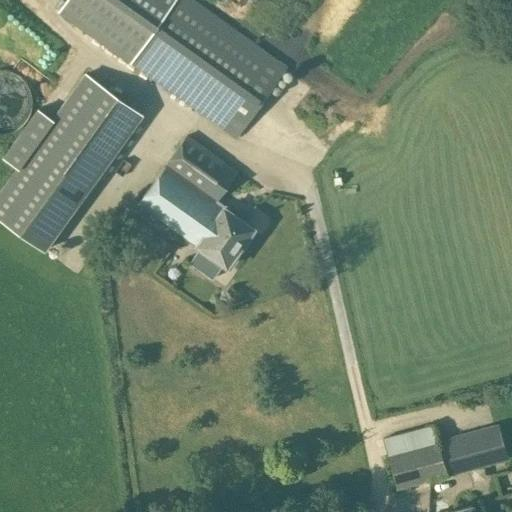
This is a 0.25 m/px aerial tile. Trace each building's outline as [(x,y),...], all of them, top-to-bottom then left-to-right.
[(236,140),(288,67),(190,0),(70,0),(60,14),(236,140)] [(0,133),(5,134),(14,131),(22,125),(28,117),(31,108),(32,99),(29,89),(24,81),(17,75),(8,71),(0,70),(0,133)] [(2,157),(17,167),(0,190),(0,219),(45,252),(143,115),(85,74),(53,120),(37,108),(2,157)] [(255,229),(223,206),(217,200),(238,172),(187,135),(137,206),(195,245),(199,248),(189,263),(213,279),(222,265),(227,268),(255,229)] [(499,423),(458,434),(468,469),(509,458),(499,423)] [(434,425),(384,438),(398,489),(448,475),(438,440),(434,425)]
